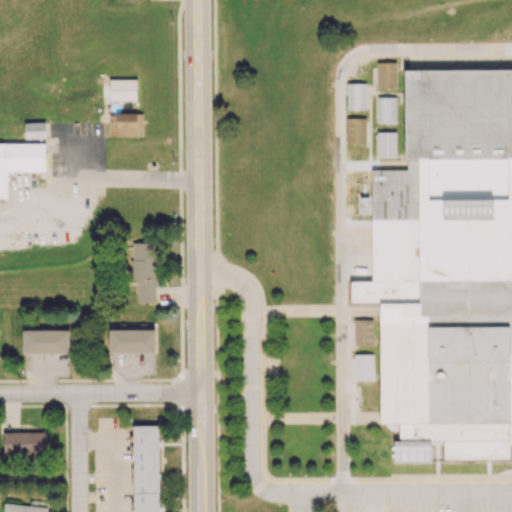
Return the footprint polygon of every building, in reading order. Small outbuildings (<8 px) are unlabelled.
[(377,64),(377,89),(397,89),(396,64),(377,64)] [(406,71),(511,70),(511,436),(508,436),(508,443),(412,444),(411,425),(379,426),(378,306),(400,305),(400,281),(372,281),(371,172),(406,172),(406,71)] [(136,79),(109,79),(109,99),(136,100),(136,79)] [(346,85),(346,110),(366,110),(365,84),(346,85)] [(376,99),(377,124),(396,124),(396,99),(376,99)] [(142,113),(109,113),(110,136),(143,135),(142,113)] [(347,119),(347,144),(367,144),(366,119),(347,119)] [(45,138),(45,122),(24,123),(25,138),(45,138)] [(377,133),(377,158),(397,158),(396,132),(377,133)] [(45,144),(0,142),(0,197),(7,198),(7,172),(44,172),(45,144)] [(137,302),(156,302),(155,242),(129,242),(130,280),(136,280),(137,302)] [(354,322),(354,347),(374,347),(373,322),(354,322)] [(69,329),(23,330),(23,353),(69,353),(69,329)] [(109,353),(155,352),(155,329),(108,330),(109,353)] [(354,356),(355,381),(374,381),(374,355),(354,356)] [(133,425),(133,511),(158,511),(158,425),(133,425)] [(45,431),(4,432),(4,454),(45,453),(45,431)]
